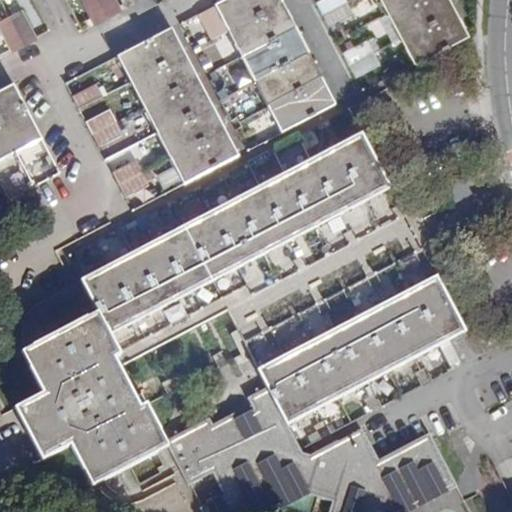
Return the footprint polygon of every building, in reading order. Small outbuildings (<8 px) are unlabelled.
[(106,17),(96,0),(84,0),(82,2),(89,16),(93,24),(106,17)] [(96,0),(106,17),(118,10),(114,3),(112,0),(96,0)] [(226,34),(282,4),(279,0),(225,0),(212,7),(226,34)] [(322,16),(347,4),(344,0),(321,0),(316,3),(322,16)] [(379,0),(387,14),(413,0),(379,0)] [(443,18),(433,0),(413,0),(387,14),(401,40),(443,18)] [(433,0),(443,18),(455,12),(448,0),(433,0)] [(295,30),(282,4),(226,34),(239,60),(284,36),(295,30)] [(354,17),(347,4),(322,16),(329,29),(337,26),(354,17)] [(443,18),(401,40),(414,65),(468,37),(455,12),(443,18)] [(21,14),(9,21),(21,45),(34,38),(30,31),(21,14)] [(21,45),(9,21),(0,26),(0,33),(5,44),(9,51),(21,45)] [(115,59),(128,84),(172,61),(184,55),(170,30),(115,59)] [(302,43),(295,30),(284,36),(291,49),(302,43)] [(252,85),(297,61),(308,55),(302,43),(291,49),(284,36),(239,60),(252,85)] [(343,55),(349,67),(373,54),(367,42),(350,50),(343,55)] [(379,66),(373,54),(349,67),(356,80),(363,76),(379,66)] [(172,61),(186,87),(198,81),(184,55),(172,61)] [(304,73),(315,67),(308,55),(297,61),(304,73)] [(172,61),(128,84),(141,110),(186,87),(172,61)] [(304,73),(297,61),(252,85),(264,109),(310,85),(321,79),(315,67),(304,73)] [(310,85),(317,98),(328,92),(321,79),(310,85)] [(198,81),(186,87),(198,111),(210,105),(198,81)] [(0,91),(0,128),(14,154),(41,139),(12,85),(0,91)] [(101,98),(95,85),(77,93),(71,97),(78,109),(84,106),(101,98)] [(310,85),(264,109),(278,135),(335,107),(328,92),(317,98),(310,85)] [(198,111),(186,87),(141,110),(154,135),(198,111)] [(210,105),(198,111),(154,135),(167,160),(223,130),(210,105)] [(92,136),(115,124),(108,110),(91,119),(85,122),(92,136)] [(121,136),(115,124),(92,136),(98,148),(105,145),(121,136)] [(0,161),(14,154),(0,128),(0,161)] [(223,130),(167,160),(180,186),(237,156),(223,130)] [(379,169),(361,135),(83,283),(100,316),(36,349),(43,363),(32,369),(47,396),(20,410),(34,437),(48,462),(75,447),(87,470),(98,464),(108,483),(160,456),(150,438),(165,430),(152,406),(146,409),(133,385),(120,359),(126,356),(115,335),(390,189),(379,169)] [(118,187),(141,174),(135,161),(119,170),(111,174),(118,187)] [(148,187),(141,174),(118,187),(125,199),(132,195),(148,187)] [(268,389),(288,428),(439,346),(427,323),(455,308),(450,300),(438,277),(258,371),(268,389)] [(427,323),(439,346),(441,345),(466,331),(455,308),(427,323)] [(25,355),(32,369),(43,363),(36,349),(25,355)] [(301,452),(288,428),(268,389),(248,399),(256,410),(238,421),(235,415),(213,426),(210,420),(171,441),(174,448),(190,488),(215,475),(226,497),(201,509),(202,511),(273,511),(310,493),(334,501),(330,511),(414,511),(458,489),(432,441),(430,436),(380,463),(361,428),(311,457),(302,454),(301,452)] [(150,438),(160,456),(174,448),(171,441),(165,430),(150,438)] [(87,470),(97,489),(108,483),(98,464),(87,470)]
